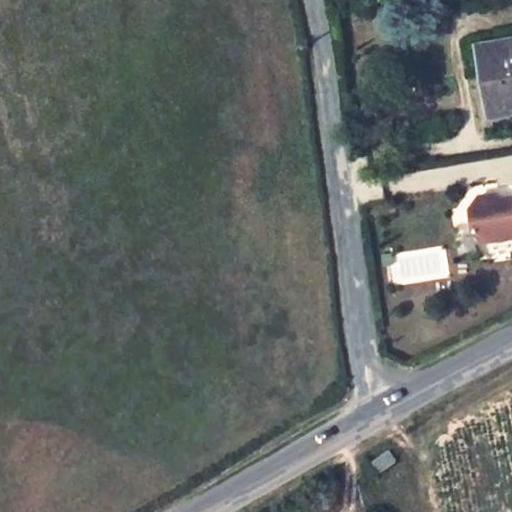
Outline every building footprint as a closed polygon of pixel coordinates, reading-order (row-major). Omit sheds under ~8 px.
[(511,39),(478,45),(485,89),(496,87),(500,115),(511,113),(511,39)] [(490,117),(500,115),(496,87),(485,89),(490,117)] [(356,181),(359,202),(383,199),(381,178),(356,181)] [(486,197),(478,210),(482,233),(494,242),(511,239),(511,202),(511,199),(505,194),(486,197)] [(371,462),(379,474),(397,463),(388,450),(371,462)]
